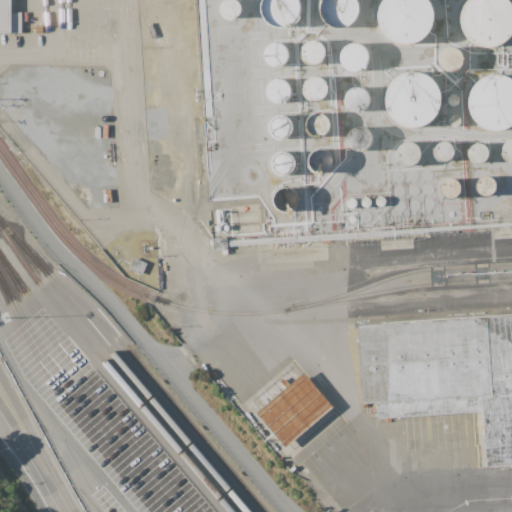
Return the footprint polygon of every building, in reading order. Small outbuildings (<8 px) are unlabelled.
[(0,0),(10,0),(11,12),(21,12),(21,32),(0,32),(0,0)] [(238,13),(236,16),(233,19),(229,19),(225,19),(222,16),(219,13),(218,9),(219,5),(222,2),(224,0),(234,0),(236,2),(238,5),(239,9),(238,13)] [(299,14),(297,18),(294,21),(288,25),(281,26),(273,25),(267,21),(263,14),(261,7),(262,0),(299,0),(300,7),(299,14)] [(356,16),(352,22),(346,26),(338,28),(331,26),(324,22),(320,16),(319,8),(320,1),(320,0),(355,0),(356,1),(358,8),(356,16)] [(430,26),(424,35),(415,41),(405,43),(394,41),(385,35),(379,26),(377,15),(379,5),(382,0),(426,0),(430,5),(432,15),(430,26)] [(511,30),(507,38),(498,44),(488,47),(477,44),(468,38),(462,29),(460,19),(462,8),(467,0),(507,0),(511,6),(511,30)] [(323,57),(320,61),(317,63),(312,64),(307,63),(303,61),(301,57),(300,52),(301,48),(303,44),(307,41),(312,40),(317,41),(320,44),(323,48),(324,52),(323,57)] [(286,59),(284,63),(280,66),(275,67),(270,66),(267,63),(264,59),(263,55),(264,50),(267,46),(270,43),(275,42),(280,43),(284,46),(286,50),(287,55),(286,59)] [(366,62),(363,67),(358,70),(353,71),(347,70),(343,67),(340,62),(339,57),(340,51),(343,47),(347,44),(353,43),(358,44),(363,47),(366,51),(367,57),(366,62)] [(459,63),(457,67),(453,70),(448,71),(444,70),(440,67),(437,63),(436,59),(437,54),(440,50),(444,48),(448,47),(453,48),(457,50),(459,54),(460,59),(459,63)] [(437,110),(431,119),(422,125),(412,127),(401,125),(392,119),(386,110),(384,99),(386,89),(392,80),(401,74),(412,71),(422,74),(431,80),(437,89),(439,99),(437,110)] [(511,124),(506,128),(495,130),(485,128),(476,122),(470,113),(468,102),(470,92),(476,83),(485,77),(495,74),(506,77),(511,81),(511,124)] [(326,93),(324,97),(320,100),(315,101),(310,100),(306,97),(304,93),(303,88),(304,84),(306,80),(310,77),(315,76),(320,77),(324,80),(326,84),(327,88),(326,93)] [(289,95),(287,99),(283,102),(278,103),(273,102),(269,99),(267,95),(266,90),(267,86),(269,82),(273,79),(278,78),(283,79),(287,82),(289,86),(290,90),(289,95)] [(368,104),(365,108),(361,111),(356,112),(352,111),(348,108),(345,104),(344,99),(345,95),(348,90),(352,88),(356,87),(361,88),(365,90),(368,95),(369,99),(368,104)] [(458,102),(456,104),(454,105),(452,106),(450,105),(448,104),(447,102),(446,100),(447,98),(448,96),(450,95),(452,94),(454,95),(456,96),(458,98),(458,100),(458,102)] [(328,129),(326,133),(322,136),(317,137),(312,136),(309,133),(306,129),(305,124),(306,120),(309,116),(312,113),(317,112),(322,113),(326,116),(328,120),(329,124),(328,129)] [(291,132),(289,135),(285,138),(280,139),(275,138),(271,135),(269,132),(268,127),(269,122),(271,118),(275,116),(280,115),(285,116),(289,118),(291,122),(292,127),(291,132)] [(459,123),(458,125),(456,126),(454,127),(451,126),(449,125),(448,123),(448,121),(448,119),(449,117),(451,116),(454,115),(456,116),(458,117),(459,119),(459,121),(459,123)] [(370,143),(367,147),(363,150),(358,151),(353,150),(349,147),(347,143),(346,139),(347,134),(349,130),(353,127),(358,126),(363,127),(367,130),(370,134),(370,139),(370,143)] [(511,161),(509,161),(505,158),(502,154),(501,150),(502,145),(505,141),(509,139),(511,138),(511,161)] [(418,158),(416,162),(412,164),(407,165),(403,164),(399,162),(396,158),(395,153),(396,149),(399,145),(403,142),(407,141),(412,142),(416,145),(418,149),(419,153),(418,158)] [(452,155),(449,158),(446,160),(442,161),(438,160),(435,158),(433,155),(432,151),(433,147),(435,144),(438,142),(442,141),(446,142),(449,144),(452,147),(452,151),(452,155)] [(487,156),(485,160),(481,162),(478,163),(474,162),(470,160),(468,156),(467,152),(468,148),(470,145),(474,143),(478,142),(481,143),(485,145),(487,148),(488,152),(487,156)] [(330,165),(328,169),(324,172),(319,173),(314,172),(311,169),(308,165),(307,161),(308,156),(311,152),(314,149),(319,149),(324,149),(328,152),(330,156),(331,161),(330,165)] [(292,168),(289,172),(285,175),(281,176),(276,175),(272,172),(269,168),(268,164),(269,159),(272,155),(276,152),(281,152),(285,152),(289,155),(292,159),(293,164),(292,168)] [(494,189),(492,193),(489,195),(485,196),(481,195),(478,193),(475,189),(475,185),(475,181),(478,178),(481,176),(485,175),(489,176),(492,178),(494,181),(495,185),(494,189)] [(458,191),(456,195),(453,197),(449,197),(446,197),(442,195),(440,191),(440,188),(440,184),(442,181),(446,179),(449,178),(453,179),(456,181),(458,184),(459,188),(458,191)] [(71,187),(75,184),(84,194),(80,197),(71,187)] [(296,204),(293,208),(289,210),(285,211),(280,210),(276,208),(273,204),(272,199),(273,194),(276,190),(280,188),(285,187),(289,188),(293,190),(296,194),(297,199),(296,204)] [(106,201),(104,201),(103,190),(105,190),(105,188),(110,188),(112,202),(106,202),(106,201)] [(385,202),(384,204),(382,206),(380,206),(378,206),(376,204),(375,202),(374,200),(375,198),(376,196),(378,195),(380,195),(382,195),(384,196),(385,198),(386,200),(385,202)] [(371,204),(369,205),(367,207),(365,207),(363,207),(361,205),(360,204),(360,201),(360,199),(361,197),(363,196),(365,196),(367,196),(369,197),(371,199),(371,201),(371,204)] [(356,205),(355,206),(353,208),(351,208),(349,208),(347,206),(346,205),(345,202),(346,200),(347,198),(349,197),(351,197),(353,197),(355,198),(356,200),(357,202),(356,205)] [(221,254),(221,250),(213,251),(212,244),(209,244),(209,240),(212,240),(212,238),(226,237),(227,254),(221,254)] [(133,257),(146,262),(141,274),(128,268),(133,257)] [(356,325),(511,314),(511,465),(485,467),(481,411),(375,418),(374,403),(361,404),(356,325)] [(285,388),(279,380),(284,376),(290,384),(303,372),(332,407),(286,447),(256,412),(285,388)]
